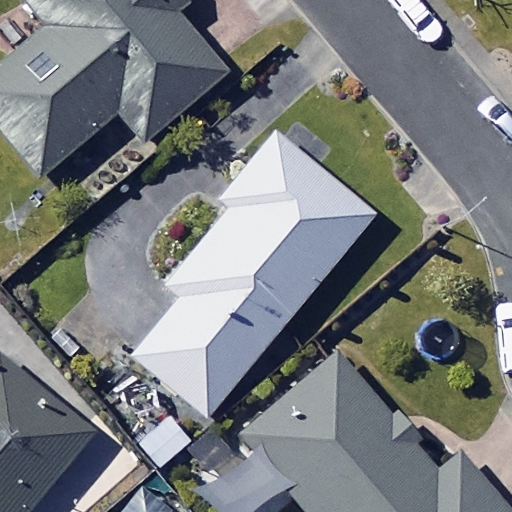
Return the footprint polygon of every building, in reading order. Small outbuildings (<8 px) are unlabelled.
[(20,0),(16,4),(38,30),(0,62),(0,135),(35,176),(108,113),(135,145),(221,72),(159,0),(20,0)] [(373,215),(286,137),(162,276),(178,291),(126,350),(195,412),(373,215)] [(430,473),(335,354),(232,437),(240,447),(194,484),(215,511),(236,511),(277,480),(302,511),(501,511),(455,453),(430,473)] [(0,511),(24,511),(85,441),(0,367),(0,511)] [(142,407),(119,439),(157,467),(180,435),(142,407)]
